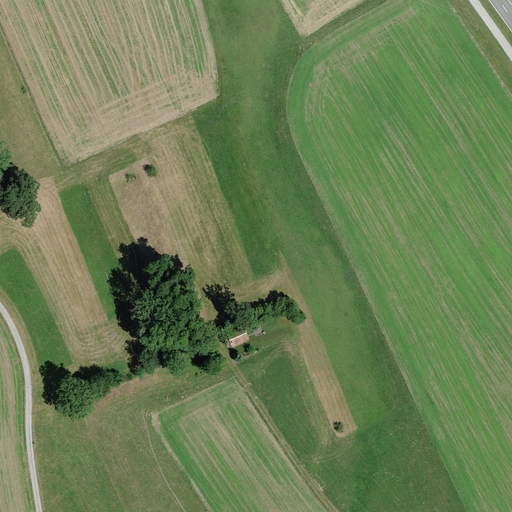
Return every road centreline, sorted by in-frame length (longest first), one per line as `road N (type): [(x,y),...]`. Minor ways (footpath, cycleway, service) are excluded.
road 1 (track): [(0,307),(28,375),(28,450),(40,511)]
road 2 (track): [(333,511),(243,381)]
